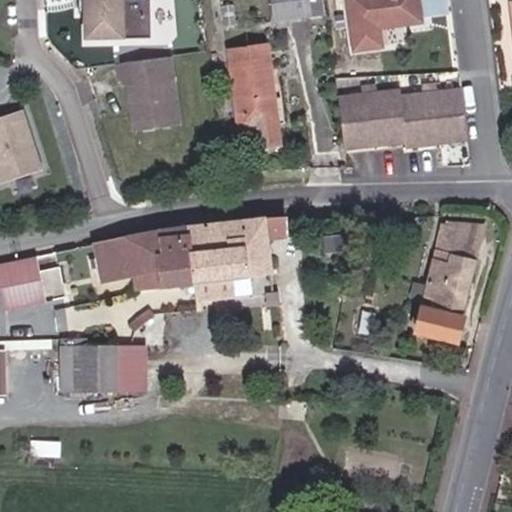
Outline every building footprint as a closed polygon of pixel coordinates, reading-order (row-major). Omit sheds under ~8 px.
[(85,0),(85,37),(153,37),(153,0),(85,0)] [(310,17),(308,0),(275,0),(277,20),(310,17)] [(350,0),(355,45),(381,42),(380,24),(423,20),(423,15),(421,0),(350,0)] [(421,0),(423,15),(441,13),(440,0),(421,0)] [(281,136),(269,39),(231,43),(240,121),(254,119),(257,139),(281,136)] [(169,56),(116,63),(119,86),(126,84),(133,131),(179,124),(169,56)] [(340,102),(346,152),(406,146),(407,153),(469,151),(464,98),(403,103),(403,96),(340,102)] [(0,181),(38,169),(20,111),(0,118),(0,181)] [(268,237),(289,236),(289,216),(264,217),(268,237)] [(160,294),(277,275),(268,237),(264,217),(177,229),(126,239),(127,262),(130,264),(131,281),(158,279),(160,294)] [(483,229),(440,228),(417,334),(457,343),(483,229)] [(127,262),(126,239),(88,246),(93,284),(131,281),(130,264),(127,262)] [(34,273),(31,259),(0,265),(0,308),(55,295),(50,269),(34,273)] [(158,279),(131,281),(131,299),(160,294),(158,279)] [(89,390),(124,389),(122,343),(87,344),(89,390)] [(24,347),(0,348),(0,393),(24,394),(24,347)]
